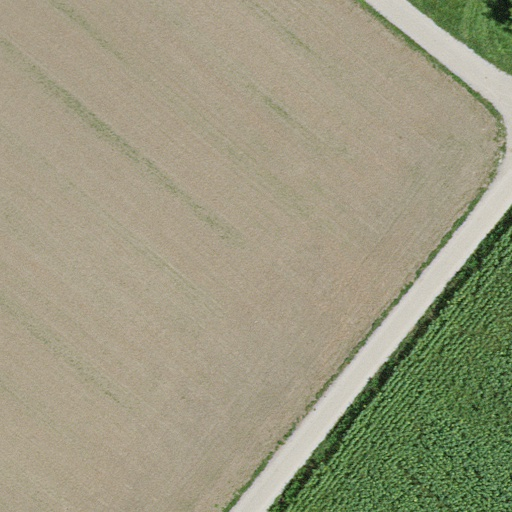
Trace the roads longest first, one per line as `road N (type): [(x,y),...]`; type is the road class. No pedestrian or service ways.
road 1 (track): [(511,184),(251,511)]
road 2 (track): [(388,0),(511,103)]
